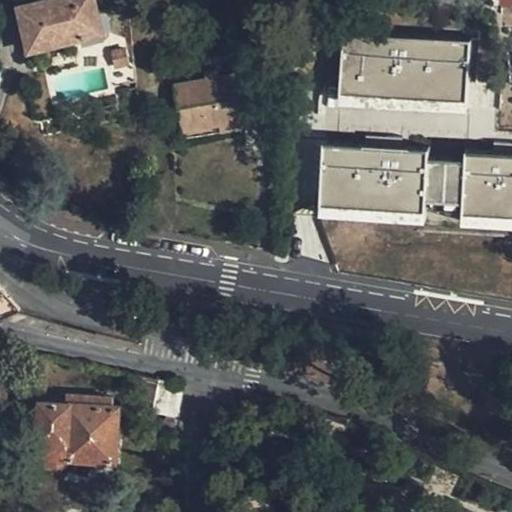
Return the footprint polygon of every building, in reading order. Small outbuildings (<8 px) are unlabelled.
[(102,30),(94,0),(43,0),(21,6),(31,48),(102,30)] [(340,93),(468,97),(471,35),(342,31),(340,93)] [(135,65),(133,46),(100,54),(105,72),(135,65)] [(220,76),(206,79),(175,85),(183,128),(221,120),(242,116),(240,104),(255,101),(247,62),(233,65),(234,73),(220,76)] [(205,72),(206,79),(220,76),(218,70),(205,72)] [(244,125),(242,116),(221,120),(222,130),(244,125)] [(323,202),(427,207),(428,196),(430,158),(430,145),(325,140),(323,202)] [(465,208),(511,210),(511,148),(468,146),(468,159),(466,197),(465,208)] [(466,197),(468,159),(430,158),(428,196),(466,197)] [(159,377),(143,373),(138,405),(154,408),(159,377)] [(184,382),(159,377),(154,408),(178,413),(184,382)] [(117,458),(121,403),(85,401),(84,391),(56,389),(56,396),(43,396),(40,455),(45,456),(48,466),(60,466),(68,457),(117,458)]
